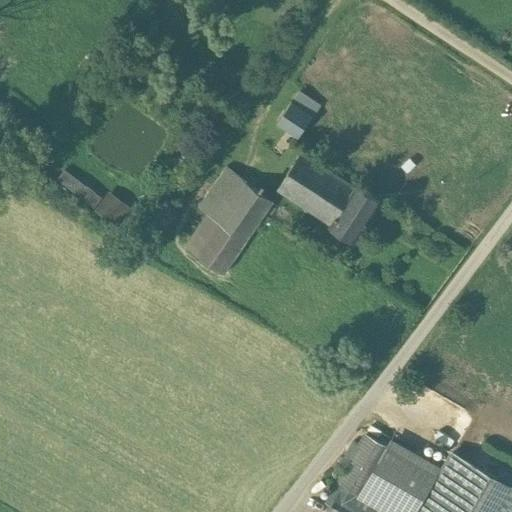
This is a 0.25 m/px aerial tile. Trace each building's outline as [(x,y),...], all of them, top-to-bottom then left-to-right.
[(321,106),(300,91),(277,124),(298,139),(321,106)] [(65,159),(49,148),(37,165),(53,176),(65,159)] [(353,184),(302,150),(278,187),(329,221),(353,184)] [(275,199),(227,166),(198,208),(208,214),(188,244),(226,270),(275,199)] [(62,168),(54,180),(95,206),(103,194),(62,168)] [(382,199),(355,181),(353,184),(329,221),(327,224),(353,241),(382,199)] [(366,434),(327,503),(331,506),(342,486),(360,496),(389,446),(388,446),(366,434)] [(413,511),(437,471),(390,443),(388,446),(389,446),(360,496),(387,511),(413,511)] [(452,453),(418,511),(497,511),(511,487),(452,453)] [(387,511),(360,496),(342,486),(331,506),(327,511),(387,511)] [(497,511),(511,511),(511,486),(511,487),(497,511)]
